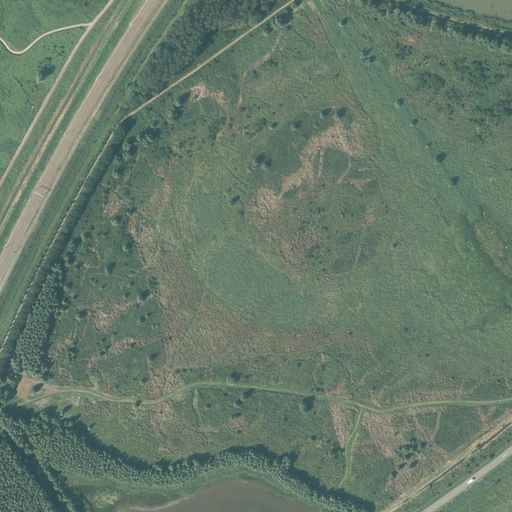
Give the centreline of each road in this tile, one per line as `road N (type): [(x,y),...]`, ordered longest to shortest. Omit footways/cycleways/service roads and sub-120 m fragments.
road 1 (track): [(293,0),(121,123),(0,349)]
road 2 (track): [(0,292),(80,136),(168,0)]
road 3 (track): [(0,181),(64,66),(112,0)]
